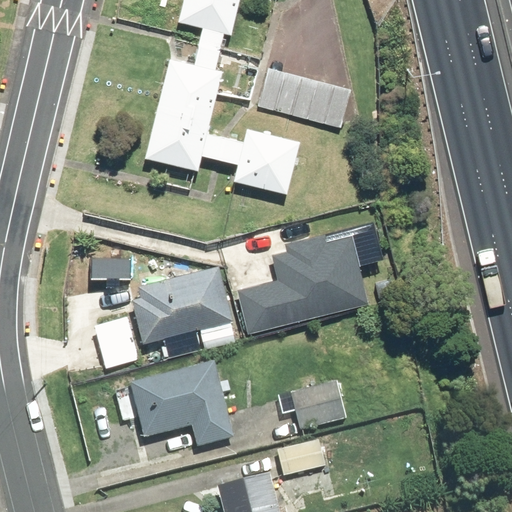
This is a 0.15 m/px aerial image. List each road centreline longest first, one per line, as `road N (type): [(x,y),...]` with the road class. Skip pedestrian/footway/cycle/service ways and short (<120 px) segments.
road 1 (residential): [(63,0),(0,293)]
road 2 (motorway): [(511,208),(461,0)]
road 3 (residential): [(0,351),(36,511)]
